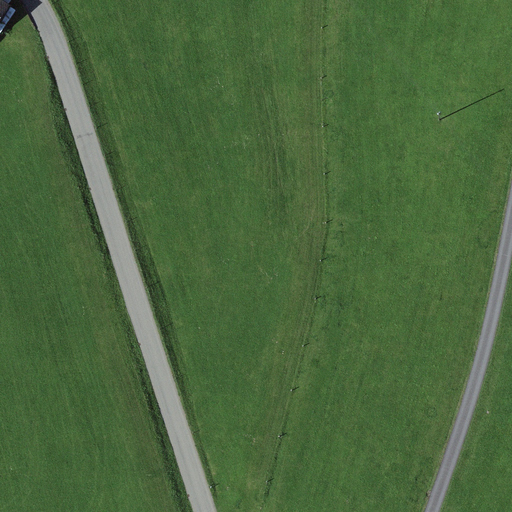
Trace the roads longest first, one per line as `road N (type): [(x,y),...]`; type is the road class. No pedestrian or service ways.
road 1 (unclassified): [(205,511),(49,28),(31,0)]
road 2 (track): [(436,511),(511,201)]
